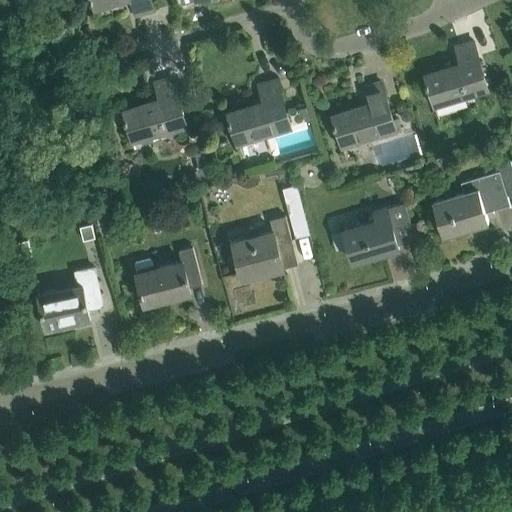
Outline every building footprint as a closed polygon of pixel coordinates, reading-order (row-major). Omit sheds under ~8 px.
[(150,0),(90,0),(91,1),(93,0),(95,7),(120,0),(131,0),(136,15),(154,10),(150,0)] [(425,82),(426,86),(428,85),(434,104),(488,88),(473,39),(455,45),(461,63),(425,74),(427,81),(425,82)] [(126,121),(128,121),(133,139),(186,124),(171,76),(154,81),(160,99),(124,110),(126,117),(124,117),(126,121)] [(264,101),(228,112),(230,119),(228,120),(229,124),(231,123),(237,142),(238,142),(267,133),(291,126),(276,78),(258,83),(264,101)] [(333,122),(334,126),(336,126),(343,145),(396,129),(381,80),(363,86),(368,104),(333,114),(335,122),(333,122)] [(401,110),(399,114),(401,118),(405,120),(409,118),(411,114),(409,110),(405,108),(401,110)] [(511,192),(511,165),(510,160),(496,164),(498,170),(473,177),(477,188),(433,201),(442,234),(488,220),(483,202),(511,192)] [(399,247),(387,206),(373,210),(376,219),(343,229),(353,261),(399,247)] [(273,229),(233,239),(242,278),(283,268),(283,267),(298,263),(285,214),(270,218),(273,229)] [(95,237),(91,223),(80,226),(83,240),(95,237)] [(31,252),(27,237),(15,240),(19,254),(31,252)] [(134,260),(133,262),(135,272),(140,289),(139,289),(140,292),(138,293),(142,306),(160,302),(160,299),(191,291),(190,287),(202,283),(192,245),(177,249),(180,260),(154,267),(151,257),(149,256),(134,260)] [(102,304),(94,266),(75,270),(79,289),(57,294),(55,289),(38,293),(45,328),(46,327),(62,323),(63,328),(78,325),(77,320),(89,317),(89,318),(90,318),(88,308),(102,304)]
